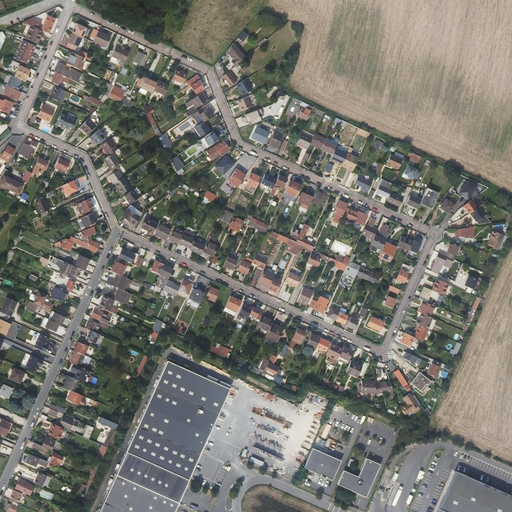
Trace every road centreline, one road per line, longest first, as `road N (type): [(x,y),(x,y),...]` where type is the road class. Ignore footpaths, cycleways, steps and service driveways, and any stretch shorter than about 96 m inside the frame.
road 1 (residential): [(116,232),(382,353),(433,235),(237,144),(208,71),(69,7)]
road 2 (residential): [(69,7),(18,125),(83,156),(116,232)]
road 3 (residential): [(116,232),(0,488)]
